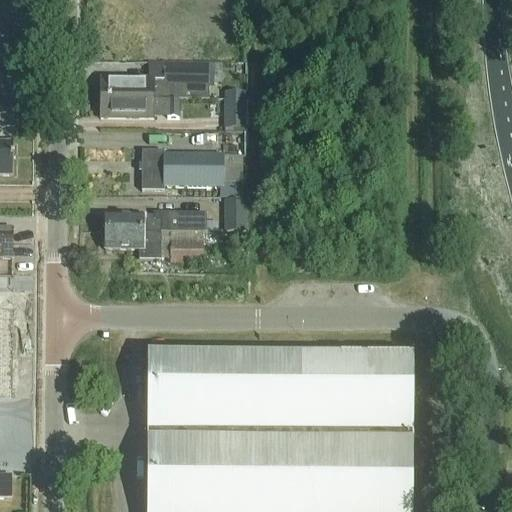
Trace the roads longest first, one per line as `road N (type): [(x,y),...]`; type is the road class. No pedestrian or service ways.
road 1 (unclassified): [(58,318),(436,317),(462,328),(480,346),(490,382),(487,511)]
road 2 (residential): [(58,318),(61,0)]
road 3 (residential): [(56,511),(58,318)]
road 4 (trunk): [(493,0),(493,50),(511,147)]
road 5 (unknown): [(57,417),(94,432),(122,476),(124,511)]
